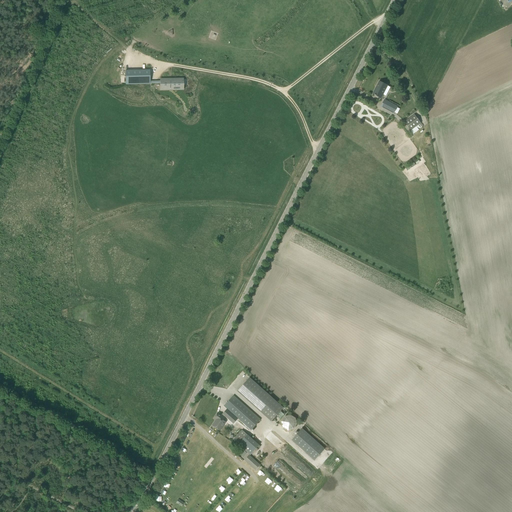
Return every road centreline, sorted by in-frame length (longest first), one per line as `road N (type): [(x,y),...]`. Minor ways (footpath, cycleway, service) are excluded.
road 1 (tertiary): [(129,511),(394,0)]
road 2 (unknown): [(280,92),(206,69),(131,65)]
road 3 (unknown): [(385,17),(280,92)]
